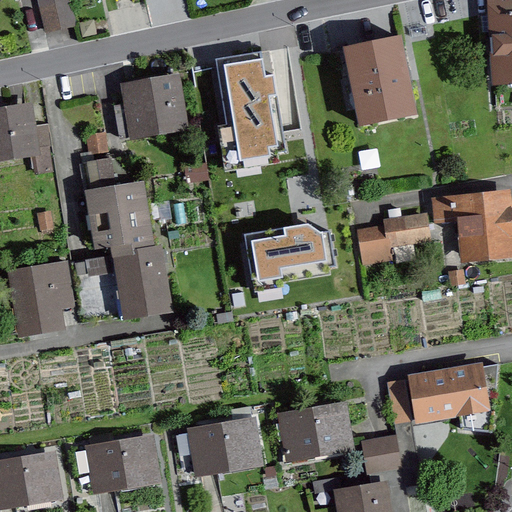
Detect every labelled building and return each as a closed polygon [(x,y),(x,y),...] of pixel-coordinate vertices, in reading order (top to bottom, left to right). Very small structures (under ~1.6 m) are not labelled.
[(41,0),(43,28),(73,27),(71,0),(41,0)] [(511,87),(511,0),(482,0),(487,89),(511,87)] [(394,38),(340,49),(356,126),(410,115),(394,38)] [(277,60),(232,66),(249,177),(293,170),(277,60)] [(177,80),(119,90),(122,112),(113,113),(119,144),(186,132),(177,80)] [(32,108),(0,113),(0,164),(28,160),(31,177),(54,173),(46,129),(36,131),(32,108)] [(110,157),(86,161),(90,186),(114,182),(110,157)] [(85,325),(172,307),(159,245),(149,247),(137,187),(122,190),(81,198),(92,250),(107,247),(109,258),(95,261),(73,266),(85,325)] [(455,266),(511,261),(511,250),(508,196),(428,202),(430,229),(452,228),(455,266)] [(390,251),(428,243),(422,217),(383,225),(384,230),(357,236),(364,268),(392,262),(390,251)] [(326,221),(245,233),(254,294),(335,282),(326,221)] [(66,262),(4,275),(17,338),(62,329),(59,312),(75,309),(66,262)] [(392,428),(460,419),(457,438),(493,442),(503,367),(479,371),(479,368),(385,384),(392,428)] [(345,404),(276,416),(284,465),(354,453),(345,404)] [(260,466),(253,422),(186,433),(194,478),(260,466)] [(151,436),(82,448),(91,498),(160,486),(151,436)] [(365,474),(399,468),(393,436),(360,442),(365,474)] [(54,454),(0,463),(0,511),(62,502),(54,454)] [(335,511),(386,511),(382,482),(332,491),(335,511)]
